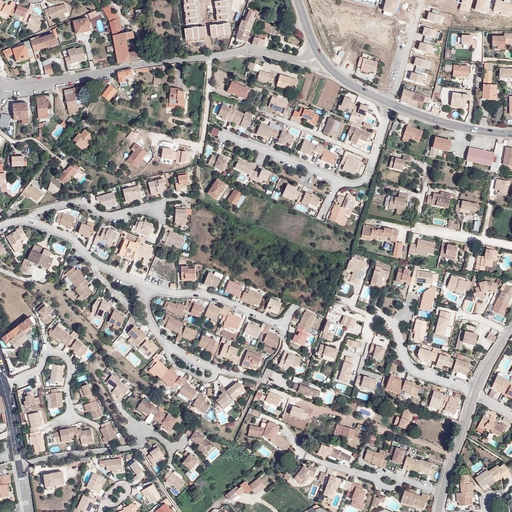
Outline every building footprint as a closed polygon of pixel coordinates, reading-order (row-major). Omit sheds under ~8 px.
[(14,5),(15,3),(12,1),(9,6),(0,0),(0,13),(2,11),(8,15),(9,13),(13,7),(14,5)] [(183,0),(184,6),(184,12),(185,12),(186,19),(185,19),(186,25),(198,23),(197,17),(196,18),(195,10),(196,10),(196,5),(195,5),(194,0),(183,0)] [(227,0),(215,2),(215,8),(216,8),(217,15),(216,15),(217,22),(229,20),(228,14),(227,14),(226,7),(227,7),(227,0)] [(243,9),(245,0),(237,0),(236,6),(243,9)] [(385,0),(382,10),(384,11),(383,14),(391,17),(392,13),(395,14),(398,0),(385,0)] [(452,0),(453,1),(458,2),(457,3),(461,4),(459,10),(469,13),(472,0),(452,0)] [(490,3),(480,0),(476,0),(474,9),(487,13),(490,3)] [(504,0),(504,2),(496,0),(495,0),(492,12),(508,17),(511,5),(508,4),(509,0),(504,0)] [(102,7),(107,17),(113,13),(110,9),(113,6),(110,1),(102,7)] [(27,11),(28,9),(18,5),(18,7),(16,9),(13,7),(9,13),(10,14),(13,16),(15,13),(25,18),(27,11)] [(55,6),(48,9),(49,12),(45,14),(46,17),(50,16),(51,19),(53,19),(54,20),(58,19),(58,18),(65,16),(64,13),(68,12),(66,5),(62,6),(61,5),(55,7),(55,6)] [(32,13),(27,11),(25,18),(23,21),(27,24),(28,22),(39,27),(41,23),(39,22),(36,20),(37,18),(31,15),(32,13)] [(242,20),(252,25),(255,19),(254,18),(256,12),(255,12),(255,13),(250,11),(247,15),(245,14),(242,20)] [(107,17),(111,28),(121,26),(119,19),(115,12),(113,13),(107,17)] [(441,16),(428,12),(426,20),(439,23),(441,16)] [(76,34),(84,32),(91,31),(89,22),(88,18),(73,21),(76,34)] [(242,20),(239,27),(249,32),(252,25),(242,20)] [(232,33),(230,22),(223,23),(217,24),(210,25),(211,36),(219,35),(219,34),(224,34),(232,33)] [(269,33),(271,26),(271,25),(265,23),(263,31),(266,32),(269,33)] [(111,28),(113,35),(123,33),(121,26),(111,28)] [(206,37),(205,27),(198,28),(198,27),(191,28),(192,28),(184,29),(186,40),(193,39),(193,38),(199,38),(206,37)] [(239,27),(236,39),(246,43),(248,37),(249,32),(239,27)] [(437,31),(424,27),(422,35),(435,38),(437,32),(437,31)] [(58,37),(55,28),(52,29),(54,34),(44,37),(43,33),(42,33),(43,37),(46,48),(58,44),(56,38),(58,37)] [(131,62),(139,60),(137,51),(129,53),(127,40),(134,38),(132,31),(123,33),(113,35),(118,63),(131,62)] [(446,45),(453,45),(456,46),(457,32),(449,31),(446,45)] [(252,44),(266,48),(268,41),(264,40),(265,37),(259,35),(256,34),(252,44)] [(511,44),(511,34),(504,34),(504,36),(492,36),(492,49),(504,49),(505,44),(511,44)] [(34,51),(46,48),(43,37),(40,38),(39,35),(30,39),(30,40),(34,51)] [(473,48),(478,48),(478,39),(474,40),(474,35),(462,35),(462,44),(473,44),(473,48)] [(34,56),(35,55),(34,51),(30,40),(24,42),(25,45),(13,49),(13,47),(3,51),(7,58),(11,57),(15,55),(17,61),(29,57),(34,56)] [(419,42),(417,50),(431,53),(433,46),(419,42)] [(75,48),(68,50),(69,56),(65,58),(67,64),(72,63),(71,61),(78,59),(79,61),(85,59),(82,47),(75,49),(75,48)] [(445,59),(451,59),(455,60),(456,50),(453,49),(446,48),(445,59)] [(456,50),(455,60),(472,61),(472,58),(461,57),(461,50),(456,50)] [(17,78),(20,77),(16,69),(17,68),(11,57),(7,58),(17,78)] [(375,72),(377,62),(360,57),(357,65),(361,66),(361,68),(375,72)] [(424,74),(428,60),(416,57),(414,65),(417,65),(415,72),(424,74)] [(492,71),(492,63),(485,62),(484,70),(492,71)] [(45,74),(53,74),(53,71),(51,64),(44,66),(45,74)] [(470,67),(453,66),(453,76),(469,77),(470,67)] [(511,68),(500,68),(500,78),(511,78),(511,68)] [(132,75),(131,70),(118,73),(118,74),(120,82),(125,81),(124,77),(132,75)] [(267,82),(269,73),(260,70),(257,80),(267,84),(268,82),(267,82)] [(491,83),(492,71),(484,70),(483,83),(491,83)] [(273,83),(275,75),(269,73),(267,82),(268,82),(273,83)] [(410,81),(423,83),(424,75),(412,73),(410,81)] [(294,91),(298,80),(280,75),(277,86),(294,91)] [(249,101),(252,92),(231,82),(228,91),(249,101)] [(489,97),(489,99),(495,100),(496,85),(483,84),(482,97),(489,97)] [(85,93),(83,86),(64,91),(69,112),(78,110),(75,95),(85,93)] [(109,100),(116,91),(110,86),(103,96),(109,100)] [(178,89),(171,88),(169,107),(185,109),(186,92),(178,91),(178,89)] [(404,90),(400,100),(416,107),(419,101),(412,99),(414,93),(404,90)] [(429,97),(425,96),(425,97),(414,93),(412,99),(419,101),(416,107),(420,109),(423,101),(427,103),(429,97)] [(461,106),(466,107),(467,100),(469,100),(470,95),(452,93),(450,106),(454,106),(455,102),(461,103),(461,106)] [(48,118),(46,95),(36,96),(39,119),(48,118)] [(289,102),(272,96),(268,107),(277,110),(277,111),(284,114),(289,102)] [(352,100),(344,97),(341,105),(339,105),(338,109),(344,111),(345,107),(353,110),(355,106),(355,104),(350,102),(352,100)] [(29,124),(27,103),(13,104),(14,120),(22,120),(22,124),(29,124)] [(352,114),(356,116),(357,113),(365,116),(369,107),(360,104),(359,107),(355,106),(353,110),(352,114)] [(222,118),(229,122),(231,119),(234,110),(235,108),(231,106),(230,109),(222,106),(218,115),(222,117),(222,118)] [(311,121),(316,123),(319,116),(312,113),(312,111),(309,110),(309,111),(301,108),(297,116),(301,118),(302,117),(307,119),(307,121),(310,123),(311,121)] [(234,110),(231,119),(234,120),(233,123),(247,129),(251,119),(245,116),(245,115),(238,112),(238,111),(234,110)] [(0,126),(8,128),(10,115),(2,114),(0,125),(0,126)] [(338,134),(342,123),(329,118),(323,133),(332,136),(331,138),(336,140),(338,134)] [(396,131),(399,121),(395,119),(391,129),(396,131)] [(270,135),(274,137),(277,131),(273,129),(273,128),(261,123),(257,134),(264,137),(265,136),(269,138),(270,135)] [(408,124),(404,136),(409,138),(419,142),(423,131),(410,127),(411,125),(408,124)] [(370,134),(351,126),(347,135),(352,137),(350,141),(357,144),(359,139),(367,142),(370,134)] [(86,129),(81,134),(80,136),(78,135),(74,140),(77,143),(75,144),(84,151),(89,144),(88,143),(94,136),(86,129)] [(277,131),(274,137),(279,139),(277,143),(286,146),(287,143),(292,145),(295,137),(282,132),(277,131)] [(449,151),(451,141),(435,137),(433,147),(431,147),(429,156),(435,157),(438,149),(449,151)] [(319,153),(322,148),(317,145),(305,140),(300,151),(313,156),(315,151),(319,153)] [(145,150),(136,143),(132,148),(135,150),(127,161),(136,168),(143,159),(144,160),(148,155),(144,151),(145,150)] [(191,153),(173,150),(173,149),(163,147),(162,159),(189,163),(191,153)] [(511,166),(511,147),(506,147),(503,165),(511,166)] [(319,153),(319,155),(322,156),(321,159),(333,165),(337,155),(325,150),(326,149),(322,148),(319,153)] [(493,157),(469,151),(466,161),(467,161),(466,165),(472,166),(473,162),(491,167),(493,157)] [(223,171),(229,159),(220,155),(218,159),(212,156),(208,164),(223,171)] [(344,156),(341,164),(344,165),(342,169),(355,174),(360,163),(344,156)] [(23,161),(23,157),(12,157),(13,166),(27,166),(27,161),(23,161)] [(392,158),(389,168),(402,171),(404,164),(405,162),(410,163),(411,159),(403,157),(402,161),(392,158)] [(499,158),(493,157),(491,167),(490,170),(496,172),(499,158)] [(105,159),(100,165),(104,167),(109,161),(105,159)] [(252,179),(256,171),(252,170),(254,166),(239,159),(235,168),(249,175),(249,177),(252,179)] [(80,168),(74,163),(71,166),(70,166),(66,171),(65,170),(57,179),(65,185),(72,177),(73,177),(77,172),(80,168)] [(402,171),(389,168),(389,169),(404,173),(404,172),(406,172),(408,167),(406,167),(407,165),(404,164),(402,171)] [(260,174),(256,171),(252,179),(262,183),(264,180),(267,182),(271,174),(262,170),(260,174)] [(189,185),(187,172),(177,174),(179,182),(175,183),(177,192),(181,191),(180,188),(185,188),(185,186),(189,185)] [(165,185),(164,178),(148,183),(151,195),(159,194),(158,192),(166,190),(165,185)] [(208,193),(217,199),(221,193),(226,185),(217,179),(208,193)] [(506,192),(508,181),(501,180),(498,190),(506,192)] [(48,189),(56,195),(61,188),(52,183),(48,189)] [(23,191),(30,197),(37,202),(44,194),(33,185),(32,187),(29,184),(23,191)] [(297,200),(301,193),(296,191),(297,188),(287,184),(283,194),(293,198),(297,200)] [(142,199),(138,185),(123,189),(126,202),(138,199),(138,200),(142,199)] [(235,205),(243,194),(236,190),(228,201),(235,205)] [(23,191),(21,193),(28,199),(30,197),(23,191)] [(117,205),(113,192),(96,197),(97,201),(100,200),(101,204),(105,206),(113,204),(113,206),(117,205)] [(297,200),(297,202),(301,204),(301,203),(308,206),(310,203),(317,207),(320,199),(306,192),(305,195),(301,193),(297,200)] [(393,208),(397,209),(405,211),(406,206),(405,206),(406,199),(407,199),(408,194),(399,192),(398,197),(391,196),(388,209),(393,210),(393,208)] [(448,208),(450,196),(451,194),(444,192),(443,195),(433,193),(433,197),(428,196),(427,203),(431,204),(431,205),(448,208)] [(338,206),(348,210),(354,197),(348,194),(346,198),(343,196),(342,198),(339,196),(337,200),(340,202),(338,206)] [(477,212),(478,204),(459,200),(458,205),(456,205),(456,211),(460,211),(460,212),(468,214),(469,210),(477,212)] [(348,215),(350,211),(348,210),(338,206),(335,204),(331,212),(332,213),(329,220),(340,224),(344,214),(348,215)] [(181,223),(186,223),(187,206),(182,206),(182,209),(176,209),(175,223),(181,223)] [(75,218),(72,217),(66,215),(63,214),(63,215),(60,213),(56,222),(59,223),(59,224),(71,228),(75,218)] [(455,220),(449,219),(448,225),(445,225),(445,228),(453,229),(454,223),(455,220)] [(139,222),(137,222),(134,230),(149,236),(150,233),(152,234),(154,229),(152,228),(153,226),(152,225),(145,221),(144,223),(140,221),(139,222)] [(90,237),(94,228),(81,224),(78,233),(90,237)] [(371,237),(371,238),(377,239),(377,237),(390,240),(390,241),(396,242),(399,230),(393,229),(392,230),(384,228),(384,230),(378,229),(378,231),(373,230),(373,226),(364,224),(362,235),(371,237)] [(16,231),(13,233),(14,234),(7,239),(16,253),(24,248),(21,242),(26,238),(20,227),(16,230),(16,231)] [(97,235),(93,243),(97,244),(99,241),(101,242),(102,240),(108,242),(107,244),(112,246),(117,234),(108,230),(107,231),(103,230),(100,237),(97,235)] [(185,240),(182,238),(177,236),(177,234),(170,231),(169,233),(165,231),(162,240),(165,241),(165,243),(172,246),(173,244),(181,248),(185,240)] [(125,257),(133,260),(134,258),(137,251),(139,246),(125,239),(121,250),(127,253),(125,257)] [(411,243),(409,252),(427,257),(428,253),(433,255),(436,243),(418,239),(417,244),(411,243)] [(400,257),(403,243),(396,242),(393,256),(400,257)] [(141,253),(140,256),(144,258),(143,261),(148,263),(154,249),(140,243),(139,246),(137,251),(141,253)] [(51,252),(35,245),(28,260),(25,259),(20,270),(26,273),(31,262),(48,269),(53,259),(49,257),(51,252)] [(442,247),(440,256),(445,257),(445,254),(456,256),(458,247),(447,245),(447,248),(442,247)] [(494,256),(495,251),(486,249),(485,257),(478,256),(476,269),(484,271),(485,266),(492,267),(493,261),(496,262),(497,256),(494,256)] [(366,261),(352,256),(347,270),(353,272),(350,281),(358,284),(366,261)] [(181,281),(189,281),(189,279),(195,279),(195,268),(188,269),(188,266),(181,266),(181,281)] [(77,288),(86,281),(81,274),(77,269),(76,270),(75,271),(72,268),(65,274),(77,288)] [(406,285),(410,286),(411,281),(412,278),(408,277),(409,271),(399,268),(395,282),(401,283),(401,281),(406,283),(406,285)] [(388,279),(390,272),(382,270),(381,272),(374,270),(370,285),(380,288),(383,277),(388,279)] [(433,273),(414,270),(412,278),(411,281),(432,284),(433,273)] [(214,276),(214,275),(209,272),(204,284),(209,286),(210,285),(217,288),(221,279),(214,276)] [(464,289),(469,291),(472,283),(467,281),(466,282),(460,279),(452,275),(448,286),(463,292),(464,289)] [(77,288),(75,289),(80,296),(84,300),(92,293),(90,291),(86,286),(87,285),(88,283),(86,281),(77,288)] [(241,300),(244,292),(241,290),(242,287),(229,281),(225,291),(238,296),(237,298),(241,300)] [(491,290),(495,293),(499,285),(492,282),(486,282),(479,284),(480,287),(475,289),(476,293),(473,294),(475,299),(480,298),(481,299),(482,300),(485,299),(485,298),(484,292),(488,290),(491,290)] [(511,296),(511,292),(511,287),(506,285),(503,292),(501,291),(492,310),(503,316),(509,304),(508,304),(511,296)] [(430,311),(436,287),(432,286),(424,292),(419,309),(430,311)] [(247,293),(244,292),(241,300),(245,301),(245,300),(254,304),(258,305),(263,295),(249,289),(247,293)] [(477,300),(467,296),(462,309),(472,313),(477,300)] [(270,312),(270,311),(271,309),(278,312),(282,303),(270,298),(265,310),(270,312)] [(106,308),(110,310),(113,303),(109,301),(108,302),(103,300),(102,302),(97,300),(93,306),(92,311),(97,313),(96,315),(102,317),(106,308)] [(188,310),(190,303),(186,302),(185,306),(178,303),(178,305),(167,301),(164,309),(181,316),(184,309),(187,311),(188,310)] [(194,303),(191,302),(190,303),(188,310),(191,311),(191,313),(200,317),(204,308),(194,304),(194,303)] [(39,313),(46,307),(43,304),(37,310),(39,313)] [(220,314),(224,316),(227,308),(224,306),(222,311),(209,305),(205,315),(211,318),(210,321),(215,323),(220,313),(220,314)] [(52,313),(46,307),(39,313),(42,316),(45,319),(44,320),(43,321),(46,324),(52,318),(49,315),(52,313)] [(227,308),(224,316),(227,317),(223,327),(229,330),(231,327),(237,330),(242,319),(229,313),(231,309),(227,308)] [(452,313),(441,310),(435,334),(444,336),(447,325),(449,325),(452,313)] [(109,322),(114,324),(121,328),(125,317),(120,315),(121,314),(114,311),(109,322)] [(299,324),(297,327),(298,328),(307,332),(308,332),(316,315),(312,314),(311,315),(305,313),(300,324),(299,324)] [(32,322),(35,320),(32,316),(18,326),(23,332),(29,328),(34,325),(32,322)] [(179,333),(181,330),(183,323),(170,317),(166,316),(163,323),(166,325),(165,327),(179,333)] [(353,329),(356,320),(348,317),(345,326),(353,329)] [(416,319),(414,330),(416,330),(415,333),(414,338),(423,340),(428,322),(416,319)] [(327,321),(323,331),(327,333),(331,322),(327,321)] [(260,331),(263,332),(266,325),(263,324),(261,328),(249,322),(244,332),(257,338),(260,331)] [(268,332),(270,327),(266,325),(263,332),(267,334),(263,342),(275,347),(279,337),(268,332)] [(16,349),(28,339),(25,335),(23,332),(18,326),(2,339),(6,344),(10,342),(16,349)] [(63,344),(66,346),(72,337),(57,326),(50,336),(56,341),(58,339),(63,343),(63,344)] [(138,344),(145,337),(146,336),(139,330),(134,326),(128,332),(132,336),(131,337),(138,344)] [(179,333),(176,341),(180,343),(182,337),(193,342),(197,331),(186,327),(184,331),(181,330),(179,333)] [(457,348),(461,349),(463,342),(475,345),(477,335),(471,333),(472,329),(465,327),(464,331),(462,330),(457,348)] [(307,332),(298,328),(292,341),(304,346),(306,342),(305,341),(307,336),(305,335),(307,332)] [(377,333),(375,342),(381,343),(381,338),(386,339),(387,335),(377,333)] [(493,343),(497,337),(489,333),(486,339),(493,343)] [(203,335),(198,346),(206,349),(212,351),(211,353),(210,355),(214,357),(217,349),(213,348),(216,341),(203,335)] [(88,348),(72,337),(66,346),(70,349),(71,348),(75,350),(82,356),(88,348)] [(138,344),(137,345),(140,348),(141,347),(147,352),(145,354),(149,357),(158,348),(151,342),(145,337),(138,344)] [(363,343),(349,339),(347,345),(357,348),(358,346),(362,347),(363,343)] [(338,349),(321,343),(318,353),(335,358),(338,349)] [(376,344),(372,343),(370,352),(373,353),(372,356),(382,360),(386,348),(376,345),(376,344)] [(233,363),(236,364),(237,364),(239,358),(240,357),(236,356),(239,349),(224,344),(220,355),(233,360),(233,363)] [(424,358),(433,361),(436,353),(420,348),(418,355),(419,358),(423,360),(424,358)] [(257,369),(262,357),(248,350),(241,367),(245,368),(246,366),(252,369),(253,367),(257,369)] [(436,353),(433,361),(437,362),(436,366),(441,368),(442,365),(443,364),(447,365),(449,357),(436,353)] [(160,354),(154,360),(156,363),(151,369),(156,374),(161,378),(169,370),(159,360),(162,357),(160,354)] [(299,357),(296,356),(295,357),(288,354),(287,357),(283,355),(279,365),(283,367),(284,364),(289,366),(290,364),(296,367),(302,364),(299,357)] [(354,359),(347,357),(340,377),(345,379),(347,375),(350,376),(353,365),(352,365),(354,359)] [(457,359),(453,371),(457,372),(460,373),(466,375),(470,364),(457,359)] [(50,379),(63,382),(63,378),(62,378),(64,367),(54,364),(50,379)] [(267,368),(263,377),(271,380),(274,370),(267,368)] [(169,370),(161,378),(171,388),(176,383),(179,385),(180,384),(184,378),(181,376),(179,378),(176,375),(170,369),(169,370)] [(121,381),(112,374),(106,382),(115,388),(111,393),(116,396),(115,398),(119,402),(127,392),(122,389),(125,385),(120,382),(121,381)] [(503,393),(508,383),(509,380),(498,374),(491,387),(503,393)] [(345,379),(340,377),(339,380),(347,383),(350,376),(347,375),(345,379)] [(363,376),(359,375),(356,384),(360,385),(360,386),(373,390),(377,379),(363,375),(363,376)] [(385,389),(400,394),(402,390),(405,381),(394,378),(395,376),(390,375),(385,389)] [(179,393),(191,400),(197,391),(189,386),(189,384),(186,382),(187,380),(184,378),(180,384),(183,386),(179,393)] [(304,379),(303,379),(301,384),(295,382),(293,388),(299,390),(299,391),(314,397),(317,390),(309,387),(310,382),(304,379)] [(405,381),(402,390),(406,391),(405,392),(410,394),(416,396),(420,386),(411,383),(412,382),(405,380),(405,381)] [(228,393),(233,399),(239,394),(245,390),(240,383),(239,383),(237,382),(226,391),(228,393)] [(503,393),(502,394),(510,397),(511,396),(511,384),(508,383),(503,393)] [(86,401),(93,398),(88,384),(79,388),(82,397),(85,397),(86,401)] [(226,391),(223,386),(220,389),(223,393),(219,396),(220,397),(216,400),(223,409),(231,403),(225,395),(228,393),(226,391)] [(58,393),(57,389),(51,389),(51,393),(50,393),(52,408),(63,407),(61,393),(58,393)] [(491,390),(488,396),(493,399),(496,393),(491,390)] [(32,391),(27,392),(28,396),(25,396),(26,401),(24,402),(25,407),(40,403),(39,397),(34,398),(32,391)] [(270,391),(265,402),(278,408),(283,396),(270,391)] [(429,406),(441,410),(442,407),(444,403),(440,402),(443,394),(434,391),(429,406)] [(260,399),(263,394),(258,392),(254,399),(257,400),(258,398),(260,399)] [(193,405),(199,409),(200,408),(206,412),(210,406),(207,404),(208,402),(205,400),(206,399),(200,394),(193,405)] [(444,403),(442,407),(445,408),(445,410),(454,414),(459,399),(446,395),(444,403)] [(86,401),(87,404),(85,405),(88,412),(91,411),(94,419),(102,416),(99,407),(97,408),(95,401),(94,398),(93,398),(86,401)] [(160,409),(144,398),(138,406),(144,411),(143,411),(149,415),(151,412),(155,415),(160,409)] [(397,417),(393,425),(406,430),(410,422),(402,419),(403,417),(410,420),(412,416),(418,418),(420,414),(404,408),(401,416),(402,416),(401,419),(397,417)] [(168,414),(160,409),(153,418),(162,424),(161,425),(164,427),(163,428),(169,432),(177,419),(168,413),(168,414)] [(31,433),(38,431),(37,427),(42,426),(40,413),(29,415),(32,428),(30,428),(31,433)] [(486,429),(486,430),(490,432),(490,431),(495,422),(496,420),(492,418),(491,420),(489,418),(483,415),(478,426),(484,429),(484,428),(486,429)] [(260,428),(250,426),(248,435),(261,438),(262,435),(272,439),(271,441),(285,452),(291,444),(275,432),(278,425),(269,421),(268,424),(262,422),(260,428)] [(495,422),(490,431),(495,434),(500,436),(503,430),(505,432),(508,426),(502,423),(501,425),(498,424),(495,422)] [(101,429),(105,437),(107,442),(117,437),(111,424),(101,429)] [(354,434),(355,430),(341,425),(338,434),(352,439),(354,434)] [(205,436),(195,430),(189,426),(185,433),(191,437),(190,439),(200,445),(197,448),(207,454),(213,444),(204,439),(205,436)] [(72,429),(73,434),(76,434),(77,438),(80,438),(81,442),(87,441),(87,443),(93,442),(91,429),(78,432),(77,427),(72,428),(72,429)] [(70,438),(74,437),(73,434),(72,429),(60,431),(60,432),(53,433),(54,438),(56,438),(57,444),(66,442),(66,441),(70,440),(70,438)] [(31,433),(30,433),(34,452),(44,450),(43,442),(41,442),(40,435),(39,435),(38,431),(31,433)] [(340,452),(329,446),(329,447),(321,443),(317,453),(324,457),(326,454),(337,459),(338,457),(343,460),(344,459),(349,461),(352,456),(341,451),(340,452)] [(150,452),(158,446),(156,444),(153,446),(154,447),(149,451),(150,452)] [(165,456),(158,446),(150,452),(150,454),(147,456),(154,465),(157,463),(157,462),(165,456)] [(399,463),(404,464),(407,456),(408,452),(396,448),(393,456),(392,461),(399,463)] [(384,468),(387,460),(383,459),(385,452),(380,450),(379,453),(367,449),(364,459),(372,462),(371,463),(375,464),(375,465),(384,468)] [(199,459),(187,450),(183,454),(187,457),(182,463),(191,470),(199,459)] [(403,467),(412,470),(412,467),(417,469),(416,471),(417,471),(418,471),(421,472),(422,468),(425,469),(425,472),(428,473),(428,474),(427,475),(432,476),(434,469),(430,468),(432,463),(420,460),(420,461),(407,456),(404,464),(403,467)] [(122,469),(121,458),(99,460),(100,465),(101,465),(101,467),(106,467),(107,471),(112,471),(112,473),(118,473),(118,470),(122,469)] [(143,471),(136,461),(130,465),(137,475),(134,477),(137,481),(142,477),(140,474),(143,471)] [(0,464),(0,496),(1,497),(1,498),(6,497),(9,493),(8,487),(11,486),(10,483),(11,482),(10,474),(3,476),(3,470),(6,470),(7,463),(4,463),(4,464),(0,464)] [(498,465),(489,471),(494,478),(495,481),(496,482),(503,477),(504,479),(511,474),(504,464),(500,467),(498,465)] [(309,470),(308,469),(303,465),(294,478),(299,482),(302,478),(306,481),(310,476),(314,477),(317,469),(312,468),(311,470),(309,470)] [(186,482),(169,470),(164,477),(167,480),(165,482),(171,487),(172,485),(179,490),(186,482)] [(489,471),(488,470),(475,478),(481,487),(487,482),(494,478),(489,471)] [(323,482),(326,473),(321,471),(318,480),(323,482)] [(44,475),(46,486),(56,485),(64,484),(63,472),(44,475)] [(98,489),(103,478),(93,473),(87,488),(99,494),(100,490),(98,489)] [(473,491),(472,483),(469,483),(468,474),(459,475),(461,492),(473,491)] [(335,489),(339,478),(331,475),(324,494),(331,497),(335,489)] [(237,486),(225,496),(228,499),(231,500),(232,499),(238,494),(239,495),(244,491),(247,494),(252,490),(256,494),(260,491),(256,487),(262,482),(259,478),(249,486),(245,481),(237,487),(237,486)] [(200,485),(197,481),(192,486),(196,490),(200,485)] [(266,486),(262,482),(256,487),(260,491),(266,486)] [(349,489),(348,491),(353,493),(351,499),(352,500),(350,505),(362,510),(364,504),(361,502),(365,492),(359,489),(360,486),(352,482),(349,489)] [(145,498),(147,497),(148,496),(152,503),(161,497),(154,484),(142,491),(145,498)] [(401,502),(413,506),(414,504),(424,508),(426,503),(427,503),(429,496),(422,494),(421,497),(412,495),(413,493),(405,491),(401,502)] [(458,493),(459,502),(459,506),(472,504),(472,496),(473,496),(473,491),(461,492),(458,493)] [(84,511),(89,511),(95,500),(83,495),(77,508),(84,511)] [(378,497),(374,496),(371,506),(378,508),(380,501),(384,502),(386,497),(379,495),(378,497)] [(129,505),(130,507),(124,509),(117,511),(132,511),(137,511),(134,503),(129,505)] [(172,511),(166,503),(156,511),(172,511)]
